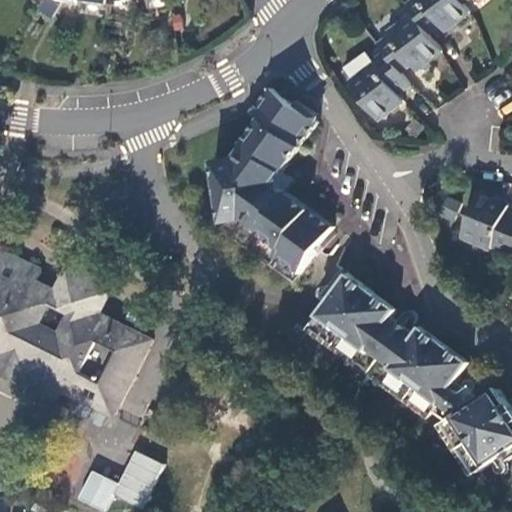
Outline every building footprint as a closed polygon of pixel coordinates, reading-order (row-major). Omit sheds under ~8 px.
[(412,0),(409,3),(416,12),(432,33),(443,24),(448,30),(473,11),(465,1),(464,0),(412,0)] [(391,34),(381,42),(383,45),(403,72),(416,62),(421,68),(445,50),(432,33),(416,12),(392,30),(391,34)] [(356,79),(353,81),(382,118),(406,100),(401,94),(413,85),(403,72),(383,45),(372,54),(370,50),(347,67),(356,79)] [(321,121),(274,87),(256,113),(264,118),(248,142),(249,146),(242,157),(218,161),(227,222),(250,218),(261,226),(261,229),(285,246),(279,255),(304,273),(337,226),(290,192),(296,183),(297,179),(286,171),(321,121)] [(511,206),(511,204),(483,192),(465,235),(494,248),(495,247),(511,253),(511,212),(510,212),(511,206)] [(452,223),(462,204),(447,197),(438,216),(452,223)] [(0,374),(57,404),(63,391),(115,417),(153,342),(100,314),(116,283),(72,260),(54,293),(35,284),(41,272),(0,250),(0,374)] [(348,270),(345,267),(330,288),(336,292),(312,325),(434,415),(437,413),(496,463),(511,451),(511,403),(501,386),(484,397),(479,391),(488,385),(489,380),(487,377),(485,374),(481,373),(472,379),(468,380),(463,376),(473,361),(424,325),(419,332),(407,323),(395,314),(400,307),(348,270)] [(132,451),(120,482),(89,471),(78,501),(106,511),(107,511),(113,497),(145,509),(163,462),(132,451)]
